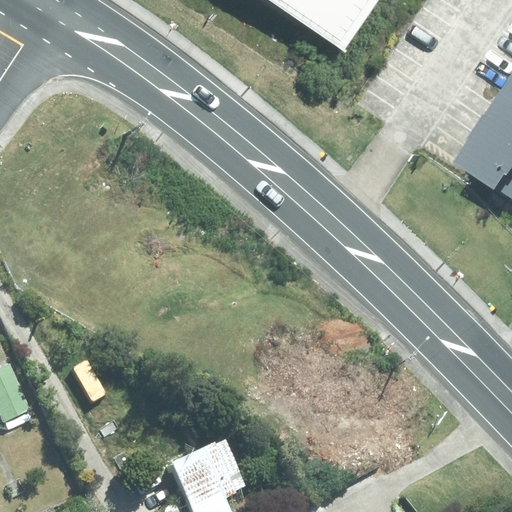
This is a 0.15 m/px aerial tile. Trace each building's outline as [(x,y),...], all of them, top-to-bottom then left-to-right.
[(254,0),(331,54),(365,0),(254,0)] [(511,111),(500,129),(511,137),(511,111)] [(511,137),(500,129),(477,163),(511,187),(511,137)] [(0,369),(0,422),(0,423),(27,410),(7,366),(0,369)] [(207,446),(164,466),(185,511),(224,511),(219,502),(231,496),(207,446)]
